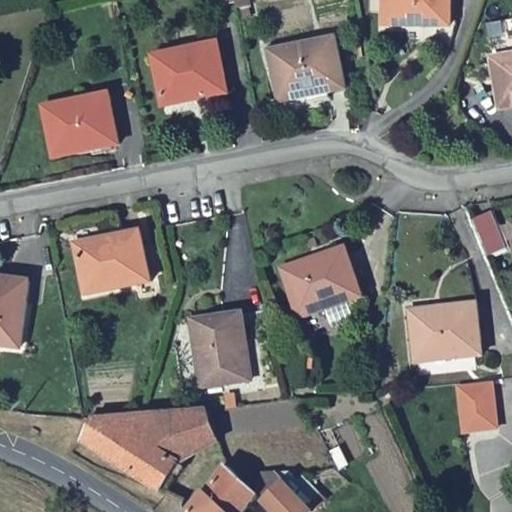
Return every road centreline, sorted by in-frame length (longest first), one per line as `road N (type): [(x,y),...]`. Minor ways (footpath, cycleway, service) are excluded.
road 1 (unclassified): [(0,207),(324,143),(358,144),(428,180),(511,170)]
road 2 (secondary): [(124,511),(0,446)]
